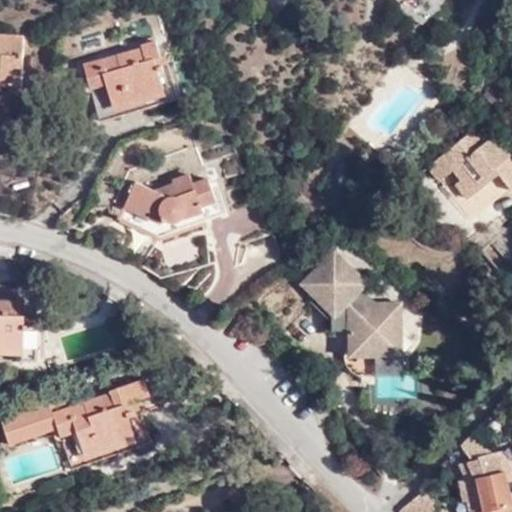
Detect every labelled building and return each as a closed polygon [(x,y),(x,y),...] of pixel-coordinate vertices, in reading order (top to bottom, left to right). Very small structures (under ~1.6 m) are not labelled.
[(0,85),(22,86),(24,36),(0,35),(0,85)] [(142,50),(103,62),(104,70),(87,74),(101,121),(179,99),(165,55),(161,56),(157,42),(141,47),(142,50)] [(104,70),(103,62),(85,67),(87,74),(104,70)] [(453,171),(462,183),(468,177),(481,191),(500,176),(511,190),(511,158),(510,155),(507,156),(480,125),(428,168),(440,182),(453,171)] [(341,159),(338,172),(350,175),(354,163),(341,159)] [(162,195),(155,191),(136,182),(122,216),(162,236),(226,214),(221,201),(217,203),(208,179),(193,184),(190,175),(174,181),(174,183),(176,189),(162,195)] [(468,177),(462,183),(457,187),(468,200),(481,191),(468,177)] [(174,183),(155,191),(162,195),(176,189),(174,183)] [(364,282),(333,250),(302,282),(333,313),(333,327),(349,326),(349,354),(398,353),(412,342),(399,330),(398,303),(375,303),(359,287),(364,282)] [(0,360),(36,361),(37,329),(25,328),(26,317),(26,298),(17,299),(17,303),(0,302),(0,360)] [(37,317),(26,317),(25,328),(37,329),(37,317)] [(151,442),(139,410),(128,415),(124,406),(136,402),(151,397),(146,377),(110,391),(111,394),(53,415),(51,406),(3,423),(11,446),(60,431),(73,469),(151,442)] [(128,415),(139,410),(136,402),(124,406),(128,415)] [(511,511),(511,508),(511,507),(511,489),(511,482),(511,481),(511,461),(511,462),(505,452),(480,456),(480,461),(461,464),(468,481),(461,483),(464,499),(472,498),(481,496),(484,511),(474,511),(511,511)] [(430,511),(432,511),(434,506),(434,505),(432,489),(430,484),(413,498),(418,504),(419,510),(419,511),(430,511)] [(472,498),(474,511),(484,511),(481,496),(472,498)] [(418,504),(413,498),(402,509),(403,511),(419,511),(419,510),(418,504)]
